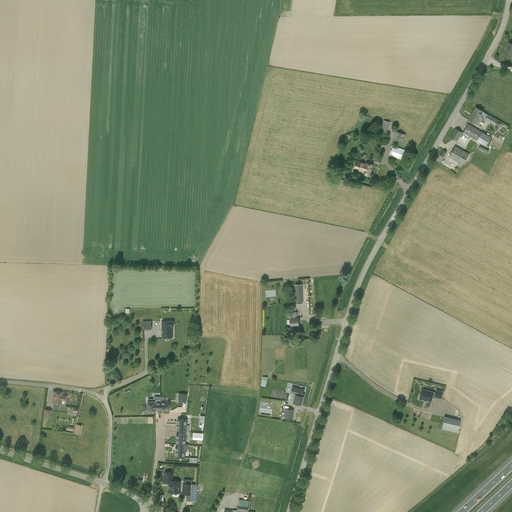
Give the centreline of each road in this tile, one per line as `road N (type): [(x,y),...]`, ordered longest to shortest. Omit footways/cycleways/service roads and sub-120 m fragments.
road 1 (unclassified): [(289,511),(357,291),(495,42),(508,0)]
road 2 (unclassified): [(104,483),(111,417),(104,400),(91,390),(0,380)]
